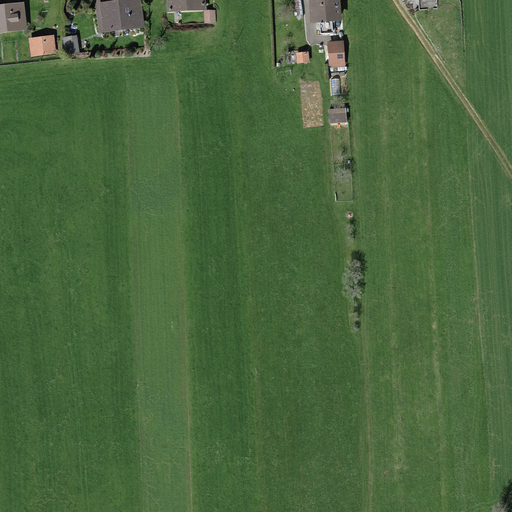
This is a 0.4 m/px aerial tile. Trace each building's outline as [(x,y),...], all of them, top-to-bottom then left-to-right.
[(139,0),(106,0),(96,2),(100,32),(143,26),(139,0)] [(204,0),(166,0),(166,10),(205,10),(204,0)] [(339,0),(310,0),(312,19),(340,16),(339,0)] [(23,7),(0,9),(0,34),(25,32),(23,7)] [(204,13),(205,26),(215,25),(214,12),(204,13)] [(53,39),(30,41),(31,58),(54,56),(53,39)] [(340,43),(327,44),(329,68),(342,67),(340,43)] [(345,111),(330,113),(331,122),(345,121),(345,111)]
